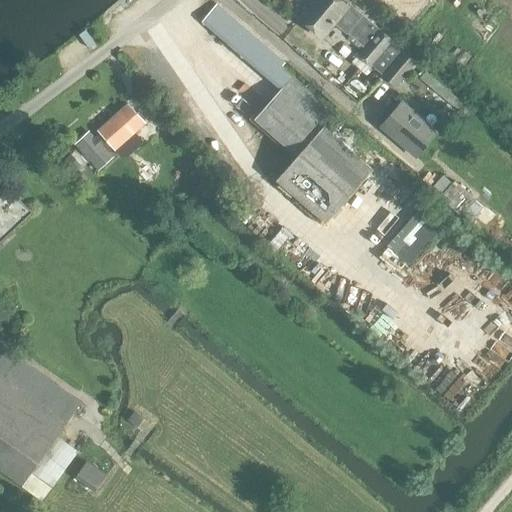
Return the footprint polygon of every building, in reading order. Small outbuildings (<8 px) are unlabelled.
[(416,62),(348,4),(346,6),(339,0),(316,0),(300,20),(321,38),(334,23),(364,48),(358,56),(395,87),(416,62)] [(203,21),(281,90),(255,119),(296,156),(275,180),(324,223),(371,170),(323,127),(334,115),(281,68),(285,63),(218,4),(203,21)] [(454,109),(463,99),(427,67),(418,77),(454,109)] [(96,132),(80,147),(97,166),(113,152),(121,160),(138,146),(130,137),(146,122),(128,103),(112,118),(109,115),(93,129),(96,132)] [(415,156),(436,132),(402,103),(381,127),(415,156)] [(165,120),(150,135),(174,162),(190,147),(165,120)] [(0,242),(32,213),(0,182),(0,242)] [(444,199),(476,218),(487,201),(455,182),(444,199)] [(0,470),(22,486),(82,402),(0,343),(0,470)] [(75,479),(95,492),(107,475),(87,462),(75,479)]
